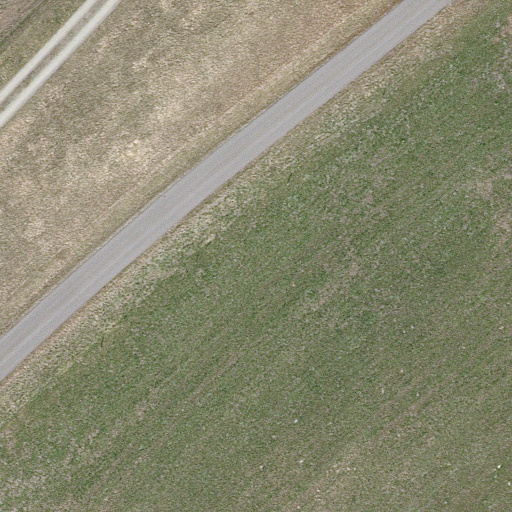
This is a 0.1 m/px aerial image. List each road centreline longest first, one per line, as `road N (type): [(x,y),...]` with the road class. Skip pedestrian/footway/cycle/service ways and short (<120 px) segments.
road 1 (unclassified): [(0,367),(223,161),(422,0)]
road 2 (track): [(0,110),(94,0)]
